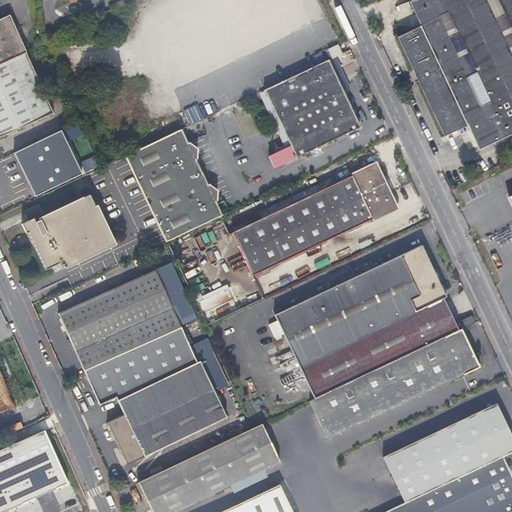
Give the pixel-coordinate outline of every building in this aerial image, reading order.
[(446,137),(469,126),(480,150),(511,135),(511,0),(416,0),(411,2),(422,27),(399,38),(446,137)] [(9,14),(0,18),(0,135),(52,112),(9,14)] [(333,58),(338,55),(343,53),(339,44),(329,49),(333,58)] [(269,154),(271,159),(274,165),(360,125),(329,60),(265,90),(288,140),(282,143),(284,146),(269,154)] [(166,241),(194,227),(222,214),(181,128),(125,154),(166,241)] [(66,277),(68,281),(70,286),(149,248),(109,162),(5,210),(41,288),(66,277)] [(232,232),(242,253),(252,274),(395,207),(375,165),(232,232)] [(443,297),(444,297),(446,296),(421,245),(274,314),(314,399),(458,330),(443,297)] [(63,330),(64,329),(92,389),(189,343),(155,267),(57,313),(59,317),(58,318),(63,330)] [(474,320),(473,318),(471,315),(459,321),(462,326),(474,320)] [(458,330),(314,399),(308,401),(326,438),(478,367),(460,329),(458,330)] [(124,412),(116,416),(108,421),(127,463),(226,416),(199,359),(197,360),(189,343),(92,389),(99,404),(116,395),(124,412)] [(0,413),(14,407),(0,377),(0,413)] [(511,440),(495,404),(439,431),(382,458),(403,503),(511,452),(511,440)] [(262,423),(258,425),(254,427),(271,464),(279,461),(262,423)] [(168,511),(271,464),(254,427),(137,480),(152,511),(168,511)] [(0,461),(0,511),(9,511),(58,490),(37,445),(0,461)] [(511,511),(511,452),(403,503),(383,511),(511,511)] [(293,511),(281,484),(218,511),(293,511)]
